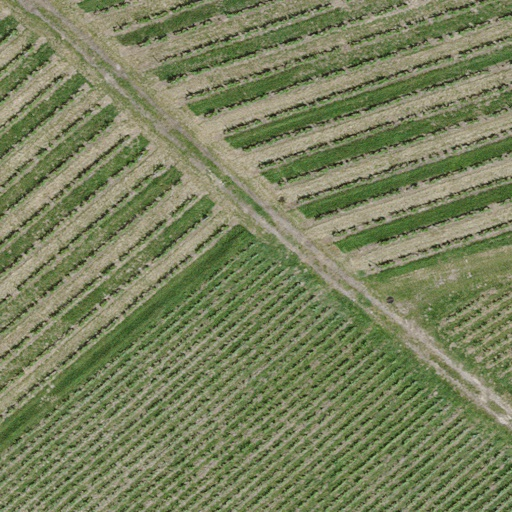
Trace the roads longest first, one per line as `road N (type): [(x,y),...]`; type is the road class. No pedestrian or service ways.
road 1 (track): [(511,421),(361,298),(36,0)]
road 2 (track): [(511,260),(361,298)]
